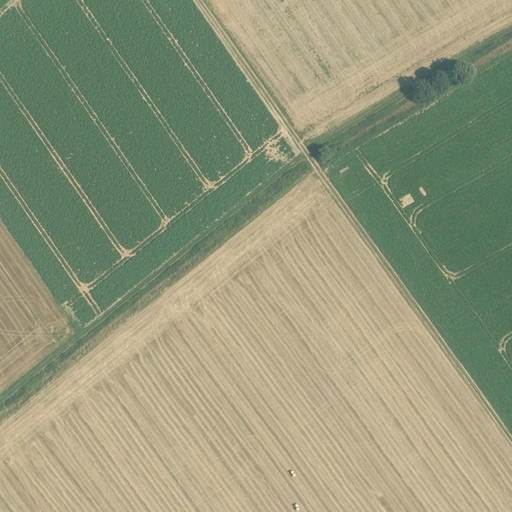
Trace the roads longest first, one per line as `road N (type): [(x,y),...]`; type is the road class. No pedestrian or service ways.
road 1 (track): [(0,405),(342,131),(511,31)]
road 2 (track): [(511,440),(199,0)]
